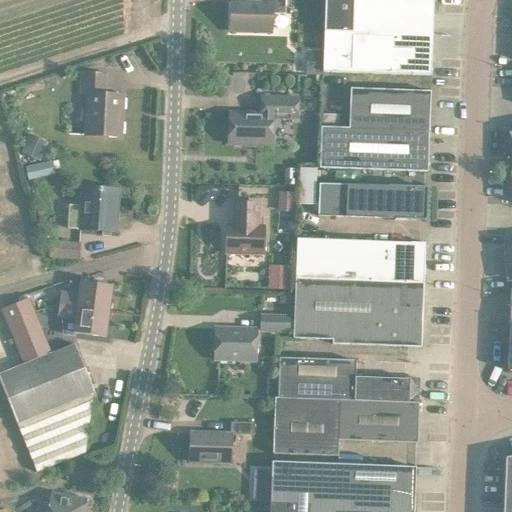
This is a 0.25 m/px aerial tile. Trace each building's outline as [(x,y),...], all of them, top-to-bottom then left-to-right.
[(259,0),(260,2),(231,1),(230,31),(270,32),(270,13),(284,14),(284,0),(259,0)] [(324,0),(323,31),(351,32),(352,0),(324,0)] [(431,36),(432,0),(352,0),(351,32),(351,33),(431,36)] [(430,76),(431,36),(351,33),(351,32),(323,31),(322,54),(322,72),(430,76)] [(322,72),(322,54),(307,54),(306,71),(322,72)] [(86,94),(84,135),(119,137),(122,95),(104,94),(105,74),(81,73),(80,94),(86,94)] [(348,129),(428,132),(429,92),(349,89),(348,128),(348,129)] [(296,119),(297,98),(261,97),(260,113),(228,112),(227,144),(271,145),(272,118),(296,119)] [(320,127),(318,168),(426,172),(428,132),(348,129),(348,128),(320,127)] [(37,159),(43,146),(27,139),(21,152),(37,159)] [(38,178),(36,165),(25,168),(28,181),(38,178)] [(423,191),(423,188),(387,187),(387,186),(318,184),(317,216),(385,218),(419,219),(419,211),(412,211),(412,203),(414,202),(416,201),(418,199),(420,197),(421,195),(422,193),(423,191)] [(66,228),(114,232),(117,190),(81,187),(80,205),(68,204),(66,228)] [(232,203),(231,225),(225,225),(225,254),(262,254),(263,226),(258,226),(259,204),(232,203)] [(294,279),(422,283),(424,243),(296,239),(294,279)] [(77,259),(78,243),(51,241),(49,257),(77,259)] [(285,287),(286,264),(269,263),(268,287),(285,287)] [(420,347),(422,289),(422,283),(294,279),(292,338),(331,340),(331,344),(420,347)] [(59,292),(58,305),(61,304),(107,312),(111,286),(80,281),(78,295),(59,292)] [(28,301),(27,299),(0,309),(22,364),(0,373),(0,384),(16,424),(93,393),(73,344),(49,353),(33,312),(34,311),(30,300),(28,301)] [(56,317),(75,320),(73,333),(104,337),(107,312),(61,304),(58,305),(56,317)] [(287,331),(288,316),(260,316),(259,330),(287,331)] [(254,361),(255,329),(214,328),(213,359),(254,361)] [(278,358),(277,398),(338,400),(414,403),(414,395),(418,391),(414,386),(414,380),(412,378),(404,378),(402,380),(400,377),(392,377),(390,379),(388,377),(380,377),(378,379),(376,376),(368,376),(366,378),(364,376),(354,376),(355,361),(278,358)] [(36,472),(84,453),(91,393),(16,424),(36,472)] [(337,456),(337,440),(336,440),(338,400),(277,398),(274,398),(272,454),(337,456)] [(418,403),(414,403),(338,400),(336,440),(337,440),(416,443),(418,403)] [(230,434),(253,435),(253,423),(230,422),(229,434),(189,433),(188,461),(229,462),(230,434)] [(511,456),(504,458),(502,498),(511,496),(511,456)] [(412,511),(414,468),(271,462),(268,511),(412,511)] [(37,503),(35,511),(84,511),(87,500),(50,492),(47,505),(37,503)] [(511,511),(511,496),(502,498),(501,511),(511,511)]
